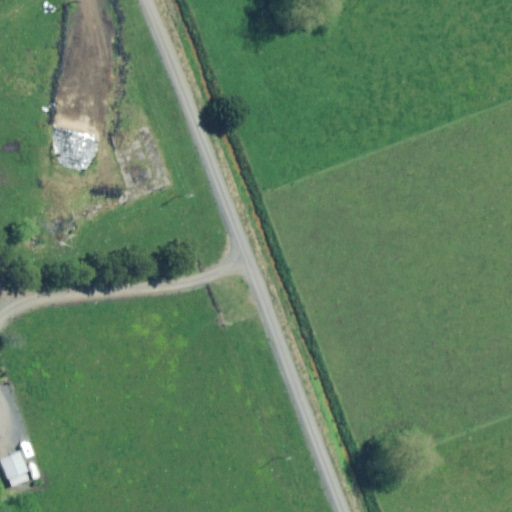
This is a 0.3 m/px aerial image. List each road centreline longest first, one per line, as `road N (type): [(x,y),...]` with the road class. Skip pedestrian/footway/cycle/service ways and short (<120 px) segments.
road 1 (unknown): [(244,258),(145,0)]
road 2 (unknown): [(342,511),(244,258)]
road 3 (unknown): [(244,258),(198,284),(49,301),(0,323)]
